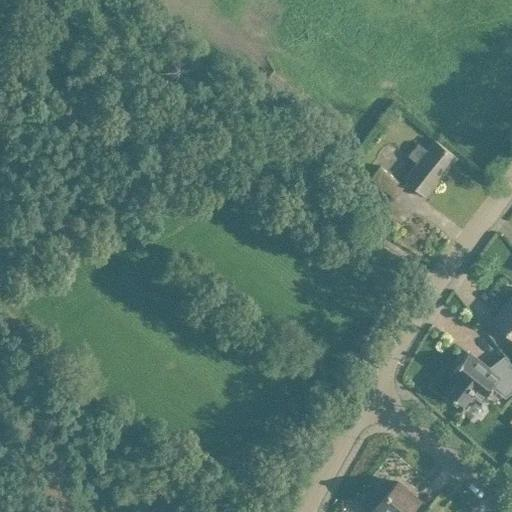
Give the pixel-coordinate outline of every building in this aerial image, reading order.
[(403,179),(425,197),(457,157),(435,140),(423,155),(415,148),(408,157),(416,164),(403,179)] [(394,198),(396,197),(404,186),(379,166),(369,178),(394,198)] [(511,297),(493,321),(511,336),(511,297)] [(511,365),(505,357),(504,358),(505,359),(491,371),(468,353),(451,375),(454,378),(444,391),(449,395),(447,398),(457,405),(459,403),(464,407),(474,394),(482,400),(493,386),(506,396),(511,391),(511,365)] [(380,511),(414,511),(411,509),(418,500),(398,482),(375,508),(380,511)]
